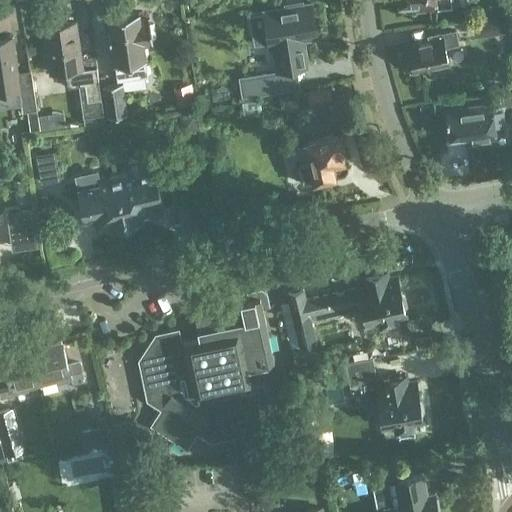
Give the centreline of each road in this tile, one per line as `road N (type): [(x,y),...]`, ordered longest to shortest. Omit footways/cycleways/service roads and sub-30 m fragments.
road 1 (residential): [(0,307),(213,252),(434,210)]
road 2 (residential): [(511,463),(434,210)]
road 3 (residential): [(434,210),(383,94),(363,0)]
